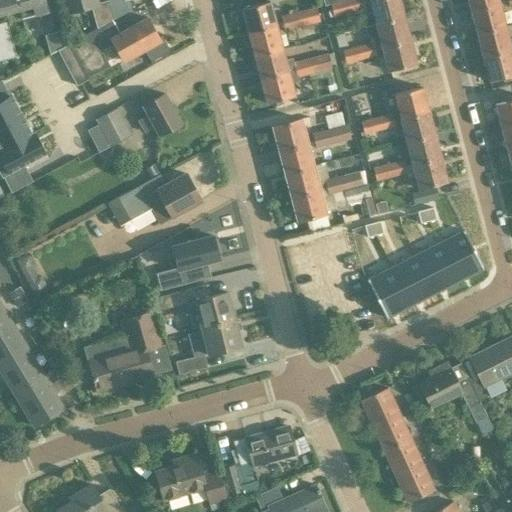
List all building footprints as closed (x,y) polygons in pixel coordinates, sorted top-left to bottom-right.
[(0,0),(0,15),(19,10),(16,0),(0,0)] [(16,0),(19,10),(22,19),(39,14),(41,23),(56,19),(51,0),(16,0)] [(97,27),(113,18),(108,0),(98,3),(97,0),(61,0),(65,14),(91,7),(97,27)] [(108,0),(109,0),(108,0),(113,18),(130,9),(127,0),(108,0)] [(345,0),(344,0),(330,4),(333,16),(348,12),(345,0)] [(361,0),(345,0),(348,12),(363,9),(361,0)] [(372,12),(375,24),(404,17),(399,0),(372,0),(369,1),(369,2),(363,3),(366,14),(372,12)] [(467,0),(470,10),(499,3),(498,0),(467,0)] [(241,9),(248,35),(276,27),(269,1),(241,9)] [(470,10),(476,34),(505,26),(499,3),(470,10)] [(316,7),(298,11),(302,26),(319,21),(316,7)] [(284,30),(302,26),(298,11),(281,16),(284,30)] [(372,39),(373,43),(375,49),(381,47),(409,40),(404,17),(375,24),(364,26),(367,36),(372,39)] [(113,21),(92,32),(101,49),(110,44),(116,56),(121,64),(142,52),(149,64),(168,54),(160,39),(156,40),(145,20),(121,34),(113,21)] [(6,22),(0,23),(0,60),(16,56),(6,22)] [(476,34),(482,57),(511,49),(505,26),(476,34)] [(276,27),(248,35),(254,59),(283,51),(276,27)] [(344,33),(335,35),(338,48),(347,45),(344,33)] [(415,63),(409,40),(381,47),(387,71),(415,63)] [(373,43),(358,46),(361,59),(376,55),(375,49),(373,43)] [(358,46),(342,50),(346,63),(361,59),(358,46)] [(511,49),(511,50),(511,49),(482,57),(488,80),(511,74),(511,49)] [(283,51),(254,59),(260,81),(289,74),(288,72),(295,70),(293,62),(292,58),(285,60),(283,51)] [(327,53),(310,58),(314,72),(331,68),(327,53)] [(293,62),(295,70),(297,77),(314,72),(310,58),(293,62)] [(294,95),(289,74),(260,81),(266,103),(294,95)] [(0,171),(2,176),(44,153),(33,133),(31,134),(11,96),(10,96),(4,85),(0,86),(0,171)] [(393,95),(399,121),(428,113),(422,88),(393,95)] [(141,106),(147,115),(138,120),(144,132),(153,127),(158,135),(181,123),(164,93),(141,106)] [(511,99),(494,104),(500,128),(511,125),(511,99)] [(117,108),(95,120),(97,124),(109,146),(131,134),(117,108)] [(391,113),(376,117),(379,130),(394,126),(391,113)] [(428,113),(399,121),(405,141),(433,134),(428,113)] [(364,134),(379,130),(376,117),(361,121),(364,134)] [(272,126),(278,150),(307,142),(300,118),(272,126)] [(97,124),(87,130),(98,152),(109,146),(97,124)] [(329,130),(333,143),(350,139),(346,125),(343,126),(329,130)] [(511,125),(500,128),(506,151),(511,149),(511,125)] [(315,148),(333,143),(329,130),(312,134),(315,148)] [(433,134),(405,141),(411,165),(439,157),(433,134)] [(307,142),(278,150),(284,173),(313,166),(307,142)] [(411,165),(404,166),(406,173),(407,176),(413,175),(417,188),(445,181),(439,157),(411,165)] [(403,160),(388,164),(391,177),(406,173),(404,166),(403,160)] [(313,166),(284,173),(290,197),(319,189),(319,188),(325,187),(324,180),(328,179),(324,165),(321,164),(313,166)] [(376,181),(391,177),(388,164),(373,168),(376,181)] [(153,165),(146,169),(150,176),(157,172),(153,165)] [(358,171),(341,176),(344,189),(343,189),(345,198),(361,194),(366,216),(376,214),(371,192),(368,193),(366,183),(361,184),(358,171)] [(21,175),(1,186),(6,196),(26,186),(21,175)] [(119,226),(149,209),(158,226),(199,204),(184,176),(166,185),(160,175),(107,204),(119,226)] [(324,180),(325,187),(327,193),(343,189),(344,189),(341,176),(328,179),(324,180)] [(434,188),(412,194),(414,204),(437,198),(434,188)] [(290,197),(297,221),(325,213),(319,189),(290,197)] [(433,207),(425,209),(428,221),(436,219),(433,207)] [(420,223),(428,221),(425,209),(417,211),(420,223)] [(380,221),(372,223),(375,235),(383,233),(380,221)] [(367,237),(375,235),(372,223),(364,225),(367,237)] [(463,230),(439,242),(459,281),(483,268),(463,230)] [(189,282),(185,267),(218,258),(212,235),(171,246),(177,267),(156,273),(160,290),(189,282)] [(439,242),(415,255),(435,293),(459,281),(439,242)] [(28,254),(15,260),(34,298),(47,291),(40,276),(35,278),(31,269),(35,267),(28,254)] [(415,255),(391,267),(410,305),(435,293),(415,255)] [(386,318),(410,305),(391,267),(367,279),(386,318)] [(186,303),(193,329),(200,327),(201,331),(235,322),(227,291),(211,296),(208,284),(153,298),(156,311),(186,303)] [(27,300),(19,287),(8,293),(16,307),(27,300)] [(0,334),(14,326),(0,302),(0,334)] [(126,336),(85,347),(96,390),(152,374),(143,341),(157,337),(150,312),(121,320),(126,336)] [(235,322),(201,331),(207,354),(241,345),(235,322)] [(0,334),(0,371),(31,353),(14,326),(0,334)] [(46,339),(39,328),(29,334),(36,345),(46,339)] [(475,372),(466,376),(477,400),(487,396),(483,388),(485,387),(490,395),(504,388),(500,380),(511,373),(511,340),(510,337),(468,358),(475,372)] [(0,371),(0,372),(16,399),(47,381),(44,376),(31,353),(0,371)] [(206,367),(203,355),(175,362),(178,374),(206,367)] [(58,364),(53,356),(47,360),(52,368),(58,364)] [(419,383),(430,408),(461,392),(476,421),(486,416),(477,400),(466,376),(459,363),(419,383)] [(59,367),(44,376),(47,381),(16,399),(33,427),(64,409),(55,394),(58,392),(59,393),(72,385),(59,367)] [(382,400),(343,418),(355,443),(394,425),(382,400)] [(409,405),(402,408),(407,419),(414,415),(409,405)] [(245,437),(245,438),(253,466),(296,455),(288,425),(245,437)] [(394,425),(355,443),(366,468),(405,450),(394,425)] [(420,429),(413,433),(418,444),(425,440),(420,429)] [(245,438),(232,441),(240,470),(253,466),(245,438)] [(425,440),(418,444),(423,454),(430,451),(425,440)] [(405,450),(366,468),(377,492),(416,474),(405,450)] [(226,498),(219,474),(201,479),(194,456),(179,461),(180,466),(155,473),(163,501),(204,490),(208,503),(226,498)] [(230,498),(239,496),(232,466),(222,468),(230,498)] [(416,474),(377,492),(385,511),(399,511),(427,499),(416,474)] [(77,497),(57,509),(58,511),(122,511),(108,489),(98,495),(91,484),(75,494),(77,497)] [(261,511),(326,511),(314,484),(281,499),(276,487),(255,496),(262,511),(261,511)] [(494,484),(488,488),(494,499),(501,495),(494,484)] [(455,490),(444,494),(447,502),(458,497),(455,490)] [(460,511),(454,501),(436,511),(460,511)]
